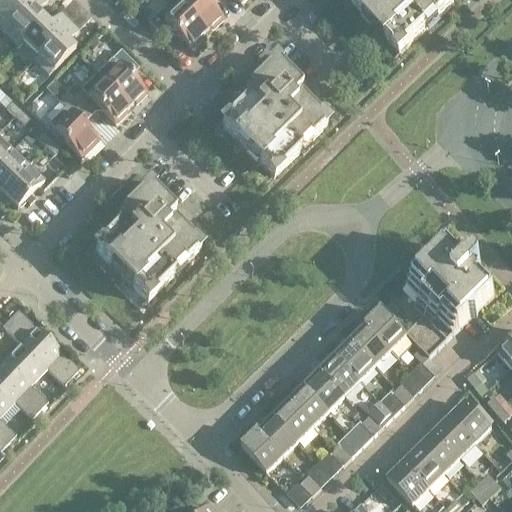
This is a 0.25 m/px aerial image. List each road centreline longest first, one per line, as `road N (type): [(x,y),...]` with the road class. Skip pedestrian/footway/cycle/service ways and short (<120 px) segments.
road 1 (residential): [(201,436),(362,279),(361,222)]
road 2 (residential): [(361,222),(310,216),(144,374)]
road 3 (residential): [(314,511),(511,324)]
road 4 (residential): [(23,273),(191,101)]
road 5 (residential): [(23,273),(117,368),(144,374)]
road 6 (residential): [(191,101),(293,0)]
road 7 (residential): [(191,101),(94,0)]
road 8 (residential): [(361,222),(460,145)]
